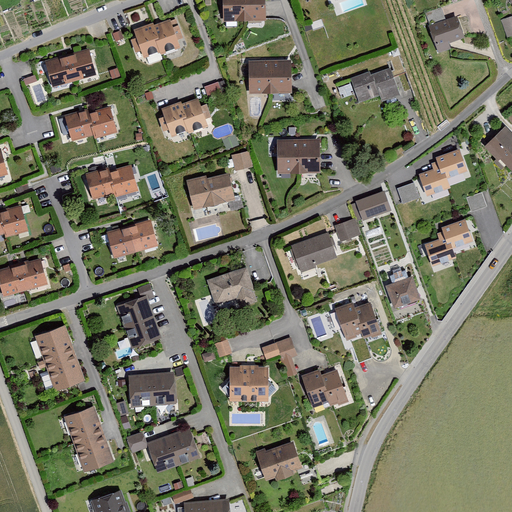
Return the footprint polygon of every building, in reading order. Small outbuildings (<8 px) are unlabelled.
[(266,0),(224,0),(225,19),(267,19),(266,0)] [(459,14),(430,24),(440,51),(452,47),(450,41),(467,35),(459,14)] [(511,15),(503,19),(509,36),(511,34),(511,15)] [(164,50),(166,53),(184,46),(174,19),(155,25),(164,50)] [(136,29),(146,57),(164,50),(155,25),(154,22),(136,29)] [(91,49),(49,59),(55,85),(98,75),(91,49)] [(294,58),(252,59),(252,92),(295,91),(294,58)] [(240,74),(251,74),(250,64),(240,65),(240,74)] [(394,67),(374,74),(382,95),(383,100),(403,92),(394,67)] [(372,69),(352,76),(362,102),(382,95),(374,74),(372,69)] [(205,87),(209,96),(222,90),(218,81),(205,87)] [(192,128),(193,131),(211,125),(201,97),(182,104),(192,128)] [(163,107),(173,135),(192,128),(182,104),(181,101),(163,107)] [(114,106),(91,112),(97,133),(97,136),(120,131),(114,106)] [(91,109),(68,114),(74,139),(97,133),(91,112),(91,109)] [(511,129),(507,124),(487,144),(507,165),(509,163),(511,165),(511,129)] [(323,137),(280,138),(280,171),(323,170),(323,137)] [(466,168),(457,145),(432,155),(436,166),(416,173),(424,193),(451,182),(448,175),(466,168)] [(5,149),(0,149),(0,175),(10,173),(5,149)] [(250,150),(233,154),(237,169),(254,165),(250,150)] [(135,165),(112,170),(118,191),(118,194),(141,189),(135,165)] [(112,167),(89,172),(95,197),(118,191),(112,170),(112,167)] [(208,174),(189,179),(196,206),(237,195),(231,171),(209,177),(208,174)] [(402,202),(419,198),(415,182),(397,187),(402,202)] [(386,189),(358,199),(365,219),(393,209),(386,189)] [(24,205),(2,210),(7,232),(8,235),(30,230),(24,205)] [(442,235),(424,242),(432,261),(458,250),(455,242),(475,234),(467,214),(439,225),(442,235)] [(356,217),(336,224),(342,240),(362,233),(356,217)] [(153,219),(111,229),(117,255),(160,244),(153,219)] [(330,230),(293,243),(302,269),(339,256),(330,230)] [(42,259),(0,269),(0,271),(6,295),(48,285),(42,259)] [(246,265),(209,278),(218,303),(240,295),(244,306),(259,301),(246,265)] [(415,274),(389,283),(397,306),(423,297),(415,274)] [(162,336),(147,294),(118,304),(133,346),(162,336)] [(373,300),(357,305),(366,332),(368,337),(384,331),(373,300)] [(355,301),(338,307),(349,338),(366,332),(357,305),(355,301)] [(86,378),(66,324),(36,335),(55,389),(86,378)] [(291,336),(262,347),(268,363),(280,358),(289,379),(300,374),(293,357),(298,355),(291,336)] [(229,339),(216,343),(220,358),(233,354),(229,339)] [(215,361),(212,351),(204,354),(208,363),(215,361)] [(272,365),(230,366),(231,402),(272,401),(272,365)] [(340,367),(323,373),(333,399),(334,404),(351,398),(340,367)] [(322,368),(305,374),(316,405),(333,399),(323,373),(322,368)] [(177,371),(131,373),(132,403),(178,401),(177,371)] [(115,458),(96,404),(65,415),(84,469),(115,458)] [(191,425),(149,441),(160,470),(202,454),(191,425)] [(142,432),(127,437),(132,452),(147,447),(142,432)] [(295,438),(259,452),(269,478),(305,464),(295,438)] [(308,466),(300,473),(309,483),(317,475),(308,466)] [(171,495),(174,503),(195,496),(192,488),(171,495)] [(152,511),(152,510),(148,511),(132,511),(124,491),(93,502),(97,511),(152,511)] [(231,511),(231,498),(186,500),(186,511),(231,511)]
